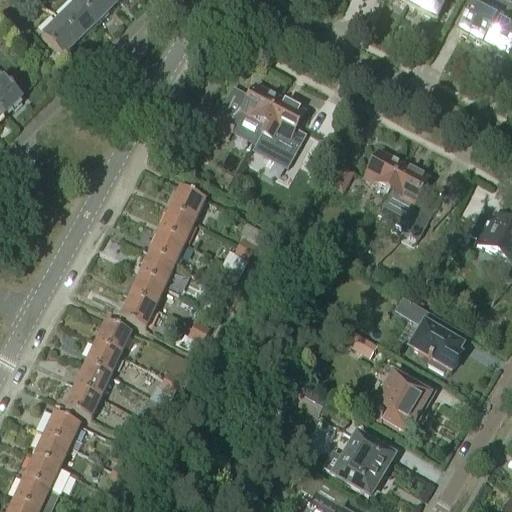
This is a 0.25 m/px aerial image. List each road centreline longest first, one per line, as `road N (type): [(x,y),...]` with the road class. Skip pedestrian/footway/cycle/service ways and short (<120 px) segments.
road 1 (tertiary): [(29,318),(183,36),(233,7)]
road 2 (tertiary): [(511,155),(262,13),(233,7)]
road 3 (residential): [(162,0),(0,161)]
road 4 (residential): [(437,511),(511,385)]
